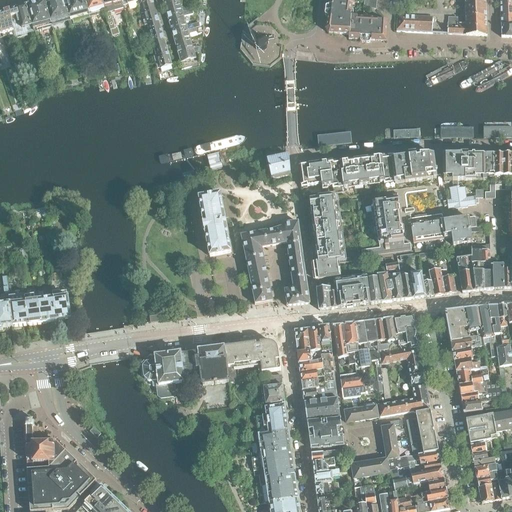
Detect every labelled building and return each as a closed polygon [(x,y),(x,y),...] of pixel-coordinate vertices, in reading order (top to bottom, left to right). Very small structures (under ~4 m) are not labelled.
[(70,21),(64,0),(48,0),(45,1),(52,27),(68,22),(70,21)] [(89,16),(85,0),(64,0),(70,21),(73,21),(89,16)] [(105,12),(101,0),(85,0),(89,16),(90,18),(98,16),(97,14),(105,12)] [(123,7),(121,0),(101,0),(105,12),(106,14),(110,13),(123,9),(123,7)] [(138,3),(137,0),(121,0),(123,7),(128,23),(132,22),(127,6),(138,3)] [(329,0),(328,8),(327,8),(326,9),(325,16),(326,17),(327,17),(326,30),(329,35),(349,36),(348,40),(360,41),(360,42),(361,43),(369,44),(370,42),(370,41),(382,42),(382,41),(387,41),(388,21),(377,21),(378,18),(351,17),(352,6),(354,6),(354,0),(329,0)] [(377,0),(364,0),(364,9),(376,10),(377,0)] [(484,0),(464,0),(466,24),(457,24),(457,18),(448,17),(447,24),(447,23),(447,27),(446,28),(446,30),(446,35),(486,37),(484,0)] [(52,27),(45,1),(27,6),(34,30),(36,30),(37,32),(52,28),(52,27)] [(156,11),(153,1),(139,6),(138,6),(139,8),(141,8),(143,14),(156,11)] [(187,8),(182,9),(180,4),(165,8),(168,17),(184,12),(188,11),(187,8)] [(27,6),(17,8),(19,16),(11,18),(15,39),(15,40),(16,40),(16,39),(27,37),(27,35),(34,32),(34,30),(27,6)] [(511,7),(500,7),(501,16),(511,15),(511,7)] [(4,13),(0,14),(0,28),(3,39),(9,37),(9,40),(15,39),(11,18),(19,16),(17,8),(4,13)] [(158,20),(156,11),(143,14),(146,23),(158,20)] [(184,12),(168,17),(170,26),(185,22),(184,16),(191,14),(190,11),(188,11),(184,12)] [(111,17),(110,13),(106,14),(110,30),(115,29),(111,16),(111,17)] [(511,25),(511,15),(501,16),(501,25),(511,25)] [(432,19),(398,17),(397,17),(397,32),(431,35),(432,19)] [(161,29),(158,20),(146,23),(148,32),(161,29)] [(136,35),(132,22),(128,23),(129,29),(129,30),(131,37),(136,35)] [(200,23),(187,26),(185,22),(170,26),(173,35),(189,30),(199,28),(201,27),(200,23)] [(511,38),(511,25),(501,25),(502,38),(511,38)] [(200,31),(199,28),(189,30),(173,35),(176,44),(190,40),(189,34),(200,31)] [(164,38),(161,29),(148,32),(151,41),(164,38)] [(166,47),(164,38),(151,41),(154,50),(166,47)] [(256,47),(255,48),(257,50),(258,50),(263,51),(263,50),(264,51),(266,50),(266,49),(266,48),(267,44),(266,43),(267,42),(265,40),(265,41),(264,40),(259,39),(259,40),(258,39),(256,41),(256,42),(255,47),(256,47)] [(196,44),(192,46),(190,40),(176,44),(178,53),(197,48),(196,44)] [(169,56),(166,47),(154,50),(156,59),(169,56)] [(196,58),(194,53),(199,51),(199,47),(197,48),(178,53),(181,62),(196,58)] [(172,66),(169,56),(156,59),(159,70),(160,70),(161,72),(167,70),(166,68),(172,66)] [(437,64),(432,62),(398,81),(396,85),(399,89),(402,90),(437,69),(437,64)] [(469,63),(459,64),(428,79),(427,83),(428,86),(432,87),(463,71),(469,63)] [(504,63),(496,63),(462,83),(461,86),(462,90),(467,90),(501,70),(504,63)] [(511,69),(488,83),(487,86),(488,90),(492,90),(511,78),(511,69)] [(511,128),(483,128),(483,139),(511,139),(511,128)] [(421,130),(384,132),(384,142),(421,141),(421,130)] [(351,134),(317,138),(318,148),(352,145),(351,134)] [(195,155),(197,156),(240,145),(244,140),(244,137),(238,136),(195,147),(194,150),(194,152),(195,155)] [(271,177),(289,173),(290,173),(288,155),(282,156),(267,159),(271,177)] [(433,180),(436,179),(437,179),(434,155),(415,155),(385,159),(382,159),(382,158),(334,164),(328,165),(328,163),(301,167),(299,170),(301,188),(321,185),(322,191),(323,191),(328,190),(328,188),(332,187),(333,194),(345,192),(344,189),(384,183),(385,191),(396,190),(396,185),(398,185),(397,180),(404,179),(405,184),(426,181),(425,176),(433,175),(433,180)] [(486,177),(486,155),(444,155),(443,177),(453,177),(453,181),(457,181),(475,181),(475,177),(483,177),(483,181),(486,181),(486,177)] [(495,155),(486,155),(486,177),(495,177),(495,155)] [(511,155),(504,155),(495,155),(495,177),(511,176),(511,155)] [(156,179),(158,179),(208,166),(206,158),(157,171),(155,172),(154,173),(153,174),(153,176),(154,177),(154,178),(156,179)] [(453,181),(454,189),(450,190),(451,202),(447,203),(448,211),(452,210),(453,212),(467,210),(467,208),(476,207),(475,197),(466,198),(465,188),(460,189),(460,187),(458,187),(457,181),(453,181)] [(495,200),(495,192),(495,191),(495,185),(490,185),(490,193),(485,193),(485,200),(495,200)] [(404,245),(403,241),(397,194),(378,196),(378,202),(373,203),(379,248),(363,250),(361,251),(362,257),(411,250),(410,247),(410,244),(404,245)] [(231,253),(225,226),(220,195),(199,198),(203,222),(203,226),(200,226),(200,231),(204,230),(205,234),(206,234),(210,257),(231,253)] [(312,222),(337,218),(334,197),(309,201),(312,222)] [(446,221),(443,222),(445,239),(449,239),(452,238),(453,246),(472,243),(470,229),(476,228),(475,217),(446,221)] [(337,218),(312,222),(315,242),(340,238),(337,218)] [(445,239),(443,222),(442,218),(410,223),(413,244),(445,239)] [(299,223),(298,223),(292,224),(292,223),(291,223),(291,224),(285,225),(284,226),(283,227),(281,228),(280,228),(274,230),(241,236),(255,305),(273,302),(261,249),(287,244),(294,290),(285,291),(288,306),(288,307),(292,306),(293,306),(310,305),(308,292),(308,291),(308,290),(306,277),(306,275),(305,269),(305,268),(304,262),(304,260),(303,260),(303,254),(303,253),(302,253),(301,239),(301,238),(300,238),(299,232),(300,232),(300,230),(299,230),(298,224),(299,224),(299,223)] [(340,238),(315,242),(318,262),(343,259),(340,238)] [(490,252),(490,246),(486,246),(486,247),(472,247),(472,251),(479,252),(481,273),(484,273),(484,292),(494,291),(492,274),(490,274),(490,271),(491,271),(490,261),(490,252)] [(479,252),(472,251),(471,251),(471,258),(475,292),(484,292),(484,273),(481,273),(479,252)] [(338,276),(337,264),(360,261),(359,257),(343,259),(318,262),(313,263),(315,279),(338,276)] [(475,292),(471,258),(457,260),(459,274),(463,294),(475,292)] [(496,262),(490,261),(491,271),(490,271),(490,274),(492,274),(494,291),(497,291),(504,290),(503,266),(502,262),(496,262)] [(508,271),(507,261),(502,262),(503,266),(504,290),(511,290),(511,270),(508,271)] [(400,277),(401,277),(400,275),(398,264),(385,266),(386,272),(396,271),(397,276),(388,276),(387,274),(376,276),(377,278),(382,304),(405,301),(400,277)] [(440,270),(430,272),(428,272),(429,276),(435,297),(438,297),(441,296),(444,296),(445,296),(442,278),(441,271),(440,270)] [(448,278),(447,270),(441,271),(442,278),(445,296),(456,294),(453,277),(448,278)] [(421,275),(409,276),(413,300),(426,298),(422,276),(421,275)] [(413,300),(409,276),(401,277),(400,277),(405,301),(413,300)] [(429,276),(422,276),(426,298),(435,297),(429,276)] [(371,305),(368,279),(367,279),(367,278),(335,282),(336,288),(337,288),(339,309),(371,305)] [(377,278),(368,279),(371,305),(382,304),(377,278)] [(55,291),(55,289),(56,287),(56,282),(52,282),(52,291),(53,298),(57,322),(71,320),(68,297),(67,297),(67,291),(59,292),(59,291),(55,291)] [(8,287),(5,288),(0,288),(0,331),(2,331),(4,328),(13,327),(9,293),(8,287)] [(337,288),(336,288),(330,289),(333,310),(339,309),(337,288)] [(333,310),(330,289),(322,289),(317,290),(319,305),(320,312),(333,310)] [(24,291),(9,293),(13,327),(28,325),(25,296),(24,295),(24,291)] [(39,294),(25,296),(28,325),(28,326),(42,324),(40,300),(39,294)] [(57,322),(53,298),(44,299),(40,300),(42,324),(57,322)] [(501,335),(497,308),(488,309),(494,336),(501,335)] [(507,328),(507,325),(506,308),(497,308),(501,335),(502,344),(503,347),(509,346),(507,328)] [(494,336),(488,309),(478,310),(482,336),(484,345),(490,344),(492,358),(498,357),(497,348),(496,345),(494,336)] [(482,336),(478,310),(463,311),(465,323),(467,323),(469,333),(476,332),(477,336),(480,336),(482,336)] [(465,323),(463,311),(446,314),(451,343),(461,342),(461,343),(470,342),(470,338),(469,333),(467,323),(465,323)] [(159,314),(150,315),(151,323),(159,322),(159,314)] [(413,318),(393,320),(396,337),(397,337),(400,350),(400,352),(402,352),(419,349),(419,348),(418,348),(416,334),(413,318)] [(393,320),(383,322),(389,352),(400,350),(397,337),(396,337),(393,320)] [(389,352),(383,322),(375,323),(379,353),(389,352)] [(380,361),(379,353),(375,323),(365,324),(369,351),(371,363),(376,362),(380,361)] [(369,351),(365,324),(355,325),(361,368),(362,368),(371,367),(371,363),(369,351)] [(355,325),(345,326),(348,348),(353,347),(355,369),(361,368),(355,325)] [(348,348),(345,326),(334,328),(338,359),(348,358),(349,366),(351,366),(352,370),(355,370),(355,369),(353,347),(348,348)] [(322,356),(332,354),(331,344),(329,328),(319,329),(322,356)] [(311,363),(321,361),(320,356),(322,356),(319,329),(308,330),(311,363)] [(311,363),(308,330),(295,332),(297,343),(295,344),(296,352),(298,352),(299,364),(311,363)] [(461,342),(451,343),(453,353),(475,350),(482,349),(480,336),(477,336),(470,338),(470,342),(461,343),(461,342)] [(225,348),(229,383),(237,382),(235,370),(244,369),(243,365),(251,364),(251,366),(258,365),(258,364),(261,363),(262,374),(281,371),(279,351),(278,348),(276,346),(273,344),(270,343),(267,343),(260,344),(260,345),(257,346),(256,344),(225,348)] [(509,346),(503,347),(497,348),(498,357),(499,369),(503,368),(511,367),(511,362),(510,346),(509,346)] [(193,353),(182,354),(181,354),(181,353),(179,354),(155,357),(155,359),(156,359),(156,362),(153,362),(153,363),(147,363),(144,368),(145,380),(148,382),(152,382),(153,387),(156,387),(157,397),(160,399),(173,397),(176,395),(175,384),(184,383),(184,379),(189,378),(189,375),(195,374),(201,374),(202,386),(229,383),(225,348),(223,348),(199,351),(199,352),(198,352),(193,353)] [(482,349),(475,350),(453,353),(455,363),(471,360),(477,359),(476,355),(485,354),(484,348),(482,349)] [(421,357),(419,349),(402,352),(404,361),(406,361),(420,358),(420,357),(421,357)] [(400,352),(400,350),(389,352),(392,364),(404,361),(402,352),(400,352)] [(392,364),(389,352),(379,353),(380,361),(381,366),(392,364)] [(332,354),(322,356),(320,356),(321,361),(323,371),(324,379),(325,388),(326,393),(336,391),(335,386),(335,377),(332,356),(332,354)] [(420,358),(406,361),(408,369),(422,366),(420,358)] [(480,371),(480,369),(479,364),(472,366),(471,360),(455,363),(457,375),(470,373),(480,371)] [(321,361),(311,363),(299,364),(301,374),(323,371),(321,361)] [(376,362),(378,382),(372,382),(372,387),(373,392),(373,395),(380,394),(380,395),(385,394),(382,370),(381,366),(380,361),(376,362)] [(424,375),(422,366),(408,369),(410,378),(424,375)] [(355,369),(355,370),(356,375),(356,378),(341,380),(342,385),(342,391),(364,388),(363,377),(362,368),(361,368),(355,369)] [(502,401),(508,400),(504,371),(503,368),(499,369),(500,376),(500,380),(501,391),(502,401)] [(323,371),(301,374),(302,383),(318,380),(324,379),(323,371)] [(470,385),(482,384),(489,383),(488,372),(480,373),(481,375),(470,377),(469,378),(470,382),(470,385)] [(470,377),(470,373),(457,375),(458,378),(459,385),(470,382),(469,378),(470,377)] [(424,377),(424,375),(410,378),(411,383),(411,387),(425,384),(424,381),(424,377)] [(283,386),(282,376),(265,378),(266,388),(283,386)] [(318,380),(302,383),(303,391),(319,389),(318,380)] [(502,401),(501,391),(500,391),(499,380),(489,383),(482,384),(470,385),(470,382),(459,385),(460,392),(462,401),(463,407),(483,404),(502,401)] [(427,393),(425,384),(411,387),(413,396),(427,393)] [(285,404),(283,386),(266,388),(263,388),(266,406),(285,404)] [(365,394),(373,392),(372,387),(364,388),(342,391),(343,400),(362,397),(366,396),(365,394)] [(337,393),(336,391),(326,393),(325,388),(319,389),(303,391),(305,401),(307,400),(307,403),(305,403),(305,404),(318,402),(337,399),(337,393)] [(429,402),(427,393),(413,396),(414,399),(415,405),(429,402)] [(337,399),(318,402),(305,404),(306,413),(307,423),(340,420),(337,399)] [(412,406),(411,399),(403,401),(406,416),(416,414),(415,406),(412,406)] [(415,405),(414,399),(411,399),(412,406),(415,406),(416,414),(431,412),(429,402),(415,405)] [(403,401),(395,402),(398,416),(401,416),(402,416),(406,416),(403,401)] [(395,402),(386,404),(389,418),(398,416),(395,402)] [(389,418),(386,404),(378,405),(381,419),(389,418)] [(483,404),(463,407),(464,414),(484,412),(483,404)] [(288,429),(285,406),(265,409),(266,417),(263,417),(264,428),(268,428),(268,435),(288,432),(288,429)] [(379,419),(377,407),(345,412),(347,424),(379,419)] [(435,431),(432,417),(431,415),(431,412),(416,414),(417,417),(418,427),(419,433),(420,439),(423,454),(439,452),(437,441),(435,431)] [(511,430),(511,412),(466,421),(470,445),(497,440),(496,433),(511,430)] [(47,470),(65,452),(54,441),(54,440),(53,439),(48,439),(47,440),(47,441),(33,441),(32,427),(33,427),(34,426),(34,421),(33,420),(29,416),(26,420),(26,426),(26,427),(26,441),(27,442),(27,470),(47,470)] [(311,452),(337,448),(344,447),(340,420),(307,423),(311,452)] [(397,442),(394,427),(388,428),(382,429),(385,444),(397,442)] [(101,436),(94,428),(92,430),(90,433),(97,440),(101,436)] [(295,481),(291,454),(291,451),(289,432),(288,432),(268,435),(259,436),(259,439),(255,439),(256,444),(257,444),(258,454),(251,455),(254,477),(261,476),(264,500),(258,501),(259,506),(269,504),(298,500),(295,481)] [(399,458),(397,442),(385,444),(387,460),(399,458)] [(491,444),(471,447),(472,455),(487,453),(488,452),(492,452),(491,444)] [(345,451),(338,452),(312,456),(313,464),(335,461),(339,461),(346,460),(345,451)] [(48,511),(69,511),(97,482),(65,452),(47,470),(27,470),(30,511),(48,511)] [(419,460),(420,465),(440,462),(439,452),(423,454),(418,455),(412,456),(399,458),(387,460),(390,475),(391,474),(390,472),(410,468),(409,463),(419,460)] [(511,452),(502,454),(502,458),(504,465),(505,472),(507,482),(510,500),(511,499),(511,452)] [(488,460),(487,453),(472,455),(474,463),(488,460)] [(502,458),(488,460),(474,463),(475,471),(504,465),(502,458)] [(390,475),(387,460),(375,462),(378,476),(390,475)] [(335,468),(335,461),(313,464),(315,475),(329,473),(329,469),(335,468)] [(378,476),(375,462),(363,464),(366,478),(378,476)] [(415,467),(410,468),(411,476),(442,469),(440,462),(420,465),(420,466),(423,465),(424,470),(416,472),(415,467)] [(366,478),(363,464),(352,465),(354,480),(366,478)] [(504,465),(475,471),(477,480),(490,478),(489,474),(496,473),(497,475),(499,474),(499,473),(505,472),(504,465)] [(411,476),(410,468),(390,472),(391,474),(395,491),(419,486),(444,481),(442,469),(411,476)] [(333,478),(340,477),(340,476),(339,472),(329,473),(315,475),(316,485),(323,484),(333,483),(333,478)] [(490,478),(477,480),(477,481),(479,489),(491,486),(491,482),(498,481),(499,484),(507,482),(505,472),(499,473),(499,474),(497,475),(496,473),(489,474),(490,478)] [(444,481),(419,486),(420,490),(429,488),(429,494),(446,491),(444,481)] [(502,501),(499,484),(498,481),(491,482),(491,486),(494,502),(502,501)] [(510,500),(507,482),(499,484),(502,501),(510,500)] [(323,484),(316,485),(318,496),(325,496),(323,484)] [(365,506),(360,506),(356,507),(357,511),(366,511),(365,496),(375,495),(374,486),(360,488),(362,502),(364,502),(365,506)] [(491,486),(479,489),(480,493),(477,493),(479,501),(481,501),(482,504),(494,502),(491,486)] [(87,511),(93,511),(110,495),(102,487),(82,507),(87,511)] [(448,499),(446,491),(429,494),(421,496),(422,501),(423,504),(429,502),(448,499)] [(397,500),(398,500),(396,492),(387,494),(387,495),(390,511),(398,511),(399,511),(397,500)] [(110,495),(93,511),(108,511),(118,502),(110,495)] [(366,511),(377,511),(375,495),(365,496),(366,511)] [(390,511),(387,495),(380,496),(382,511),(390,511)] [(331,506),(330,502),(325,503),(325,496),(318,496),(319,511),(337,511),(337,509),(337,506),(331,506)] [(406,498),(398,500),(397,500),(399,511),(406,510),(412,509),(412,508),(410,498),(406,498)] [(448,500),(448,499),(429,502),(430,511),(439,511),(450,510),(448,500)] [(300,511),(298,500),(269,504),(269,511),(300,511)] [(430,511),(429,502),(423,504),(422,501),(417,502),(418,507),(415,508),(415,511),(430,511)] [(123,511),(125,510),(118,502),(108,511),(123,511)]
